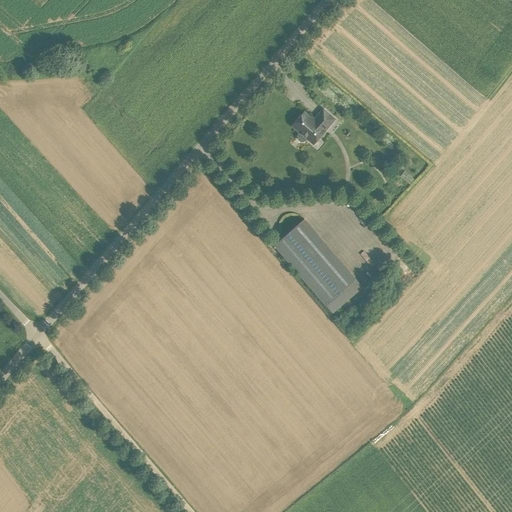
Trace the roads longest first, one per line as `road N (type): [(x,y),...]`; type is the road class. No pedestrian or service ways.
road 1 (unclassified): [(33,329),(325,0)]
road 2 (unclassified): [(187,511),(33,329)]
